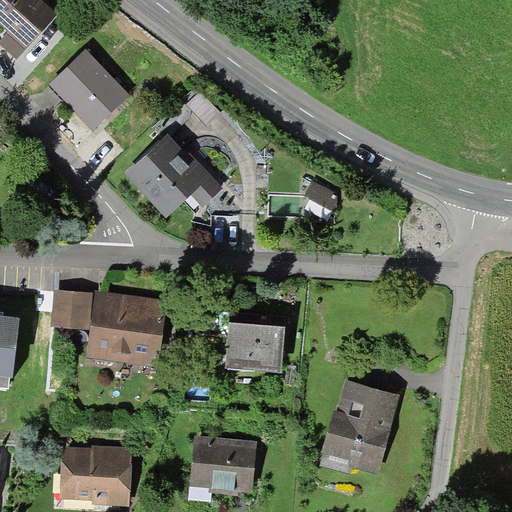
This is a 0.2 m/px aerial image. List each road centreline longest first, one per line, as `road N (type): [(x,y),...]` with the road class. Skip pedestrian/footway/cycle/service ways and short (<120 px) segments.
road 1 (secondary): [(155,0),(322,124),(479,194)]
road 2 (residential): [(464,273),(133,258)]
road 3 (residential): [(432,511),(464,273)]
road 4 (residential): [(0,88),(109,204),(132,243)]
road 5 (residential): [(133,258),(0,255)]
